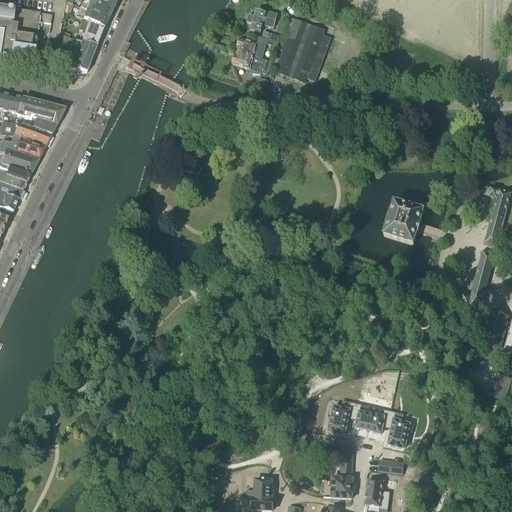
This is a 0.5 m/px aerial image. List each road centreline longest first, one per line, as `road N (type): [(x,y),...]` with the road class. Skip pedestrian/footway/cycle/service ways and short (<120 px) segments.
road 1 (unclassified): [(0,274),(88,99)]
road 2 (unclassified): [(485,106),(327,101)]
